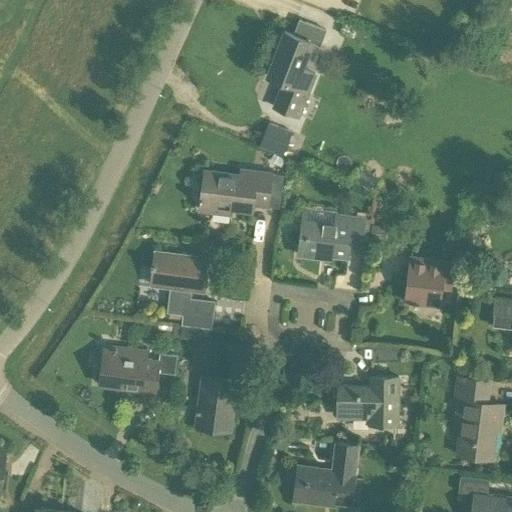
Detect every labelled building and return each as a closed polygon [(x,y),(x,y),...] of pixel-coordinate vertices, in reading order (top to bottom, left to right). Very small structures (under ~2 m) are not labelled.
[(326,29),(300,19),(298,22),(294,33),(284,30),(273,58),(267,75),(284,81),(274,106),(298,115),(314,74),(302,69),(312,41),(320,44),(326,29)] [(343,22),(339,33),(350,38),(354,26),(343,22)] [(292,132),(268,122),(259,146),(283,156),(292,132)] [(273,153),(269,160),(280,166),(284,159),(273,153)] [(268,206),(272,173),(242,169),(241,174),(205,169),(199,210),(231,214),(231,209),(252,211),(253,204),(268,206)] [(273,200),(282,201),(284,170),(274,169),(273,200)] [(361,243),(364,218),(338,215),(337,223),(304,219),(299,255),(320,257),(321,253),(348,256),(350,242),(361,243)] [(204,292),(209,257),(155,250),(153,267),(155,268),(152,285),(170,287),(167,312),(182,314),(181,324),(210,327),(213,301),(187,297),(188,289),(204,292)] [(450,288),(453,261),(411,255),(405,300),(439,305),(441,287),(450,288)] [(511,298),(495,296),(492,325),(511,327),(511,298)] [(209,340),(210,328),(181,325),(179,337),(209,340)] [(159,360),(147,358),(148,349),(101,343),(100,353),(103,353),(100,384),(140,389),(139,396),(155,398),(158,371),(175,373),(177,355),(159,353),(159,360)] [(230,429),(237,378),(203,374),(197,425),(230,429)] [(397,424),(398,377),(370,376),(370,385),(338,385),(338,416),(369,417),(369,423),(397,424)] [(502,414),(503,405),(486,402),(489,381),(458,377),(455,400),(463,401),(456,453),(493,458),(498,414),(502,414)] [(333,467),(329,501),(352,504),(355,474),(354,474),(358,443),(336,440),(333,467)] [(329,501),(333,467),(298,463),(293,500),(323,503),(323,500),(329,501)] [(511,511),(511,497),(487,494),(489,479),(460,475),(458,491),(474,493),(471,511),(511,511)]
